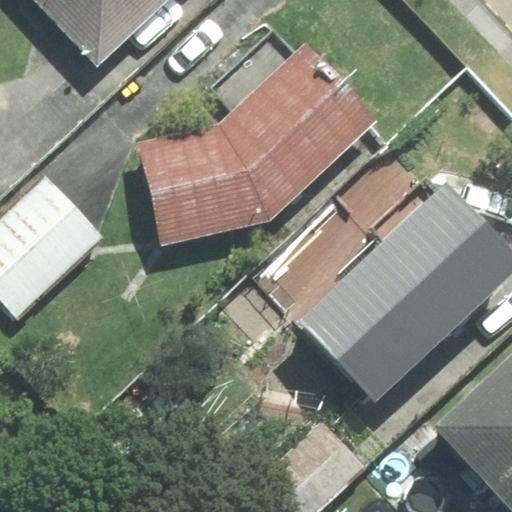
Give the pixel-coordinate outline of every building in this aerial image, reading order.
[(14,0),(86,76),(167,0),(14,0)] [(150,258),(264,221),(361,136),(301,58),(199,136),(119,162),(150,258)] [(375,178),(255,283),(286,319),(273,330),(348,416),(503,280),(428,194),(406,214),(375,178)] [(98,243),(39,180),(0,216),(0,321),(7,329),(98,243)] [(511,511),(511,362),(506,357),(417,441),(484,511),(511,511)] [(322,511),(358,477),(306,424),(246,483),(274,511),(322,511)]
